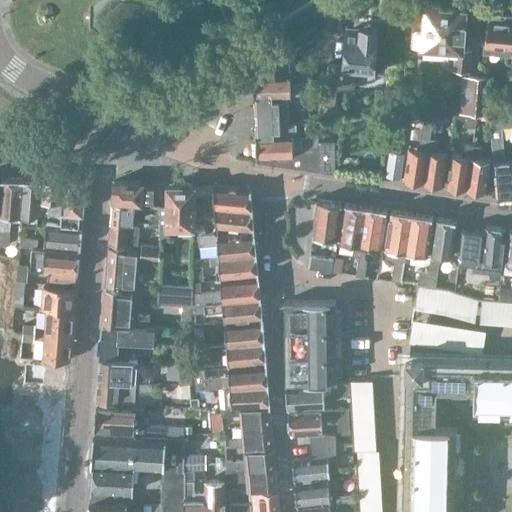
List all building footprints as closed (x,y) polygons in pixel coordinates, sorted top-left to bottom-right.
[(469,71),(471,48),(463,48),(466,7),(440,5),(440,1),(427,1),(427,4),(424,4),(424,13),(414,12),(413,44),(420,45),(420,47),(454,50),(452,69),(469,71)] [(511,9),(488,7),(484,49),(508,52),(507,61),(511,61),(511,9)] [(320,89),(318,115),(333,116),(336,87),(354,88),(356,69),(375,70),(384,70),(385,52),(375,52),(376,38),(377,27),(374,26),(371,24),(365,24),(361,25),(359,25),(359,32),(346,31),(343,64),(342,64),(342,66),(328,65),(326,90),(320,89)] [(258,63),(258,67),(253,67),(255,97),(274,96),(287,95),(308,94),(311,74),(303,74),(303,83),(290,84),(289,61),(258,63)] [(486,76),(462,74),(459,112),(483,113),(486,76)] [(256,135),(292,133),(297,133),(296,124),(288,124),(287,111),(287,95),(274,96),(255,97),(256,135)] [(511,112),(489,114),(493,154),(496,193),(496,196),(511,195),(511,161),(511,158),(503,159),(502,156),(504,156),(503,139),(508,138),(511,133),(511,112)] [(475,127),(476,117),(464,115),(463,125),(475,127)] [(442,117),(433,118),(431,127),(441,128),(442,117)] [(423,182),(430,138),(431,127),(433,118),(423,118),(419,148),(408,147),(404,179),(423,182)] [(306,144),(306,149),(293,150),(292,133),(256,135),(258,161),(318,171),(318,145),(306,144)] [(439,139),(430,138),(423,182),(443,185),(447,153),(437,151),(439,139)] [(318,141),(318,145),(318,171),(335,173),(335,141),(318,141)] [(447,185),(467,188),(475,145),(464,143),(462,155),(452,154),(447,185)] [(467,188),(496,193),(493,154),(481,153),(482,146),(475,145),(467,188)] [(404,152),(390,150),(386,176),(400,178),(404,152)] [(0,201),(0,243),(10,244),(11,220),(21,221),(24,178),(1,177),(1,178),(2,178),(0,201)] [(39,210),(41,178),(24,178),(21,221),(21,225),(38,225),(39,210)] [(39,210),(61,210),(63,179),(41,178),(39,210)] [(81,225),(82,214),(85,179),(63,179),(61,210),(61,212),(62,212),(61,224),(81,225)] [(143,202),(144,202),(153,203),(154,182),(145,182),(145,181),(113,180),(112,193),(113,193),(112,200),(143,202)] [(166,183),(165,205),(160,205),(160,237),(169,237),(169,227),(195,227),(195,219),(195,204),(196,186),(196,184),(166,183)] [(212,185),(196,186),(195,204),(215,204),(251,209),(249,188),(212,185)] [(337,239),(342,204),(316,200),(313,235),(337,239)] [(140,225),(129,225),(131,205),(112,203),(109,242),(138,245),(140,225)] [(251,209),(215,204),(195,204),(195,219),(216,216),(216,225),(253,229),(251,209)] [(358,255),(360,244),(366,207),(345,204),(339,241),(354,243),(352,254),(358,255)] [(360,244),(358,255),(357,262),(356,274),(364,275),(366,263),(367,259),(364,256),(366,245),(381,247),(387,210),(366,207),(360,244)] [(387,249),(386,256),(404,259),(406,251),(412,214),(390,211),(385,248),(387,249)] [(434,218),(412,214),(406,251),(428,255),(434,218)] [(437,218),(431,253),(428,271),(426,284),(435,285),(440,254),(451,256),(457,221),(437,218)] [(81,227),(81,225),(61,224),(47,222),(45,244),(80,247),(82,227),(81,227)] [(500,278),(506,227),(486,225),(482,259),(478,259),(482,230),(464,228),(461,257),(459,257),(458,264),(473,266),(472,270),(489,272),(489,277),(500,278)] [(194,246),(218,244),(219,256),(255,253),(253,233),(218,236),(214,233),(199,234),(194,235),(194,246)] [(37,246),(38,238),(21,237),(21,245),(37,246)] [(158,259),(159,246),(142,244),(141,249),(108,246),(107,264),(105,284),(134,288),(136,266),(137,257),(158,259)] [(47,280),(75,282),(76,273),(77,273),(79,251),(32,247),(30,269),(48,270),(47,280)] [(255,253),(219,256),(210,257),(210,264),(219,263),(221,276),(257,273),(255,253)] [(333,259),(311,255),(309,267),(331,270),(333,259)] [(343,258),(336,257),(333,270),(341,272),(343,258)] [(393,263),(391,278),(401,280),(404,262),(398,261),(393,263)] [(28,265),(19,264),(18,280),(25,281),(27,281),(28,265)] [(418,282),(426,284),(428,271),(420,270),(418,282)] [(221,279),(223,300),(259,297),(257,276),(221,279)] [(24,291),(25,281),(18,280),(15,281),(15,290),(24,291)] [(201,290),(200,281),(192,282),(193,291),(201,290)] [(182,304),(191,304),(192,284),(158,283),(157,303),(182,304)] [(41,308),(46,309),(74,311),(76,289),(43,287),(41,308)] [(102,323),(131,325),(149,327),(150,315),(138,315),(138,318),(130,317),(132,290),(105,288),(102,323)] [(223,301),(192,304),(193,313),(205,312),(205,313),(224,311),(225,321),(261,317),(259,297),(223,300),(223,301)] [(284,301),(285,328),(336,327),(336,300),(284,301)] [(182,304),(181,320),(191,320),(191,304),(182,304)] [(72,336),(74,311),(46,309),(44,334),(72,336)] [(225,323),(226,342),(264,340),(262,320),(225,323)] [(23,323),(22,332),(35,333),(36,324),(23,323)] [(129,360),(129,353),(118,352),(118,345),(154,347),(156,327),(149,327),(131,325),(102,323),(101,335),(98,337),(97,350),(99,352),(99,358),(129,360)] [(285,328),(285,355),(336,354),(336,327),(285,328)] [(191,341),(191,329),(172,328),(172,340),(191,341)] [(22,332),(22,341),(34,342),(35,333),(22,332)] [(44,334),(42,357),(70,360),(72,336),(44,334)] [(226,344),(209,345),(210,360),(220,359),(220,357),(227,356),(228,364),(265,361),(264,340),(226,342),(226,344)] [(56,511),(60,470),(58,470),(63,402),(12,397),(13,384),(44,387),(46,366),(15,364),(16,343),(0,341),(0,443),(7,451),(15,452),(14,469),(13,468),(9,511),(56,511)] [(285,382),(337,381),(336,354),(285,355),(285,382)] [(511,410),(511,358),(406,356),(402,511),(453,511),(456,426),(435,426),(436,388),(474,389),(473,409),(511,410)] [(139,361),(129,360),(99,358),(98,381),(149,383),(150,373),(138,372),(139,361)] [(179,362),(180,383),(193,384),(192,363),(179,362)] [(266,363),(229,367),(230,376),(205,377),(204,368),(194,369),(196,390),(220,388),(268,386),(266,363)] [(119,402),(135,403),(135,393),(152,393),(152,383),(149,383),(98,381),(96,400),(119,402)] [(325,396),(347,394),(346,382),(286,386),(288,408),(326,406),(325,396)] [(270,409),(268,386),(220,388),(222,406),(232,405),(232,406),(240,406),(270,409)] [(165,436),(164,439),(184,440),(184,437),(185,426),(152,424),(152,427),(144,427),(146,408),(96,404),(94,428),(134,431),(143,431),(142,435),(165,436)] [(232,406),(232,405),(222,406),(222,416),(241,415),(242,425),(272,426),(270,409),(240,406),(232,406)] [(322,430),(321,419),(337,419),(338,433),(349,433),(348,409),(288,411),(290,432),(322,430)] [(274,445),(272,426),(242,425),(243,437),(231,438),(231,446),(244,446),(274,445)] [(196,443),(217,444),(218,430),(197,429),(196,443)] [(312,456),(336,454),(335,433),(310,434),(312,456)] [(94,434),(92,460),(135,462),(163,464),(184,465),(184,440),(164,439),(94,434)] [(226,460),(226,467),(276,468),(274,448),(244,449),(245,459),(226,460)] [(329,460),(335,460),(336,465),(354,463),(353,453),(293,459),(295,478),(330,475),(329,460)] [(134,492),(135,462),(92,460),(91,464),(92,464),(90,490),(91,490),(91,501),(127,503),(137,503),(138,492),(134,492)] [(184,465),(163,464),(161,498),(164,498),(163,511),(183,511),(183,498),(183,470),(184,465)] [(247,488),(278,488),(276,468),(226,467),(227,482),(246,481),(247,488)] [(193,496),(193,480),(185,480),(185,470),(183,470),(183,498),(183,511),(204,511),(204,498),(204,496),(193,496)] [(295,482),(297,504),(330,500),(327,479),(295,482)] [(204,496),(204,498),(204,511),(225,511),(225,496),(225,488),(206,488),(206,496),(204,496)] [(280,511),(278,491),(249,491),(249,503),(245,503),(241,502),(229,503),(229,511),(280,511)] [(336,495),(337,502),(355,501),(355,494),(336,495)] [(126,511),(127,503),(91,501),(88,501),(87,511),(163,511),(164,498),(161,498),(161,502),(152,502),(151,511),(126,511)] [(356,511),(355,501),(337,502),(337,503),(330,504),(297,507),(297,511),(356,511)]
